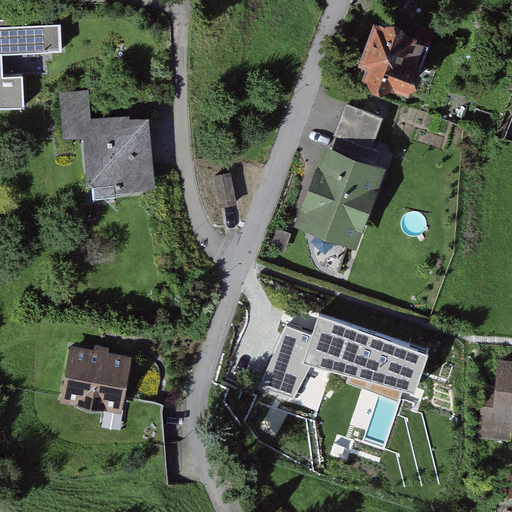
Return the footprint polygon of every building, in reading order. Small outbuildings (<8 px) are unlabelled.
[(429,41),(378,19),(354,74),(406,96),(429,41)] [(60,23),(0,23),(0,107),(23,107),(23,70),(2,71),(2,53),(60,52),(60,23)] [(93,88),(56,93),(63,141),(88,137),(99,209),(164,199),(150,102),(96,109),(93,88)] [(406,123),(346,99),(296,223),(356,247),(406,123)] [(333,346),(280,324),(257,382),(310,403),(333,346)] [(131,351),(64,343),(57,401),(124,409),(131,351)] [(511,364),(495,363),(489,437),(511,438),(511,364)] [(511,511),(511,492),(505,491),(501,511),(511,511)]
